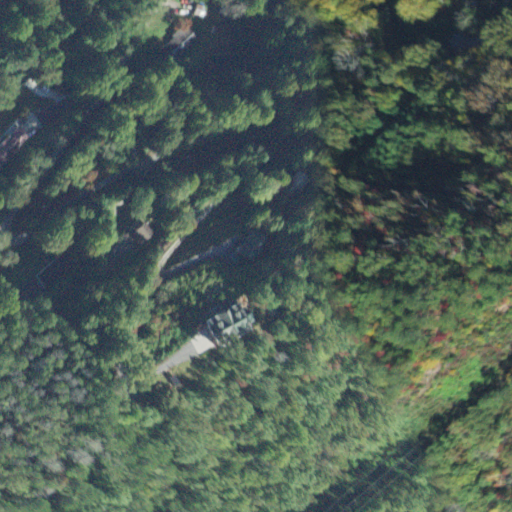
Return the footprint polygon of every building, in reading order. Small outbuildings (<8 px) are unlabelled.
[(163,47),(178,64),(201,45),(186,28),(163,47)] [(0,146),(0,177),(34,140),(18,126),(0,146)] [(129,234),(147,247),(158,231),(140,219),(129,234)] [(272,244),(255,231),(239,251),(256,264),(272,244)] [(47,293),(83,266),(71,250),(35,277),(47,293)] [(254,326),(249,316),(243,319),(237,305),(199,323),(208,342),(215,338),(218,343),(254,326)]
